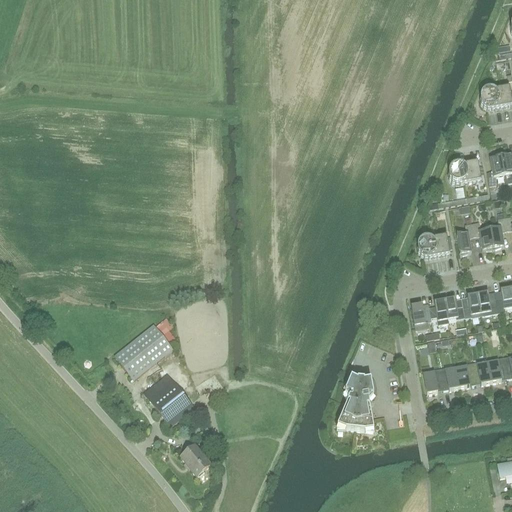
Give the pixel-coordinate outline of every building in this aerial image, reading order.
[(511,109),(511,104),(509,88),(488,92),(486,92),(485,93),(483,94),(483,95),(482,95),(481,96),(481,97),(480,98),(480,99),(480,100),(479,101),(479,103),(479,104),(480,105),(480,106),(480,107),(481,108),(482,109),(482,110),(483,110),(484,111),(485,112),(487,112),(489,113),(490,113),(492,113),(511,109)] [(504,177),(500,156),(489,160),(490,161),(492,175),(487,176),(489,189),(496,188),(496,179),(504,177)] [(511,184),(511,157),(511,156),(500,156),(504,177),(506,186),(511,184)] [(481,184),(478,163),(456,167),(455,167),(454,168),(452,168),(451,169),(451,170),(450,171),(449,172),(449,173),(448,174),(448,175),(448,176),(448,177),(448,178),(448,179),(448,180),(448,181),(449,181),(449,182),(449,183),(450,184),(451,185),(452,186),(454,187),(455,187),(457,188),(458,188),(460,188),(481,184)] [(489,202),(488,196),(429,206),(430,212),(489,202)] [(504,248),(501,233),(507,233),(505,220),(497,221),(497,230),(490,232),(490,235),(493,253),(504,249),(504,248)] [(493,253),(490,235),(490,232),(482,233),(479,225),(472,226),(474,238),(479,237),(482,252),(482,253),(493,253)] [(471,254),(468,239),(474,238),(472,226),(465,227),(465,236),(456,238),(460,256),(459,256),(460,259),(471,255),(471,254)] [(450,258),(446,237),(425,241),(423,241),(422,242),(421,242),(420,243),(419,244),(418,245),(417,246),(417,247),(417,248),(417,250),(417,251),(417,252),(417,253),(417,255),(418,256),(419,257),(420,259),(421,260),(423,260),(424,261),(426,261),(428,261),(429,261),(450,258)] [(511,309),(511,299),(511,292),(500,294),(494,296),(498,316),(505,314),(505,311),(511,309)] [(498,316),(494,296),(488,297),(488,296),(478,298),(481,319),(498,316)] [(481,319),(478,298),(467,299),(467,300),(461,301),(461,302),(464,320),(465,321),(471,320),(481,319)] [(464,320),(461,302),(455,303),(455,302),(445,303),(448,321),(456,320),(456,322),(464,320)] [(448,326),(448,321),(445,303),(434,305),(434,307),(428,308),(431,321),(437,320),(438,327),(448,326)] [(431,321),(428,308),(422,309),(422,308),(411,309),(415,333),(429,331),(428,325),(431,324),(430,321),(431,321)] [(134,383),(173,352),(169,347),(176,341),(168,332),(173,329),(167,321),(155,330),(154,328),(115,359),(134,383)] [(511,360),(509,361),(509,359),(503,360),(507,382),(511,380),(511,360)] [(507,382),(503,360),(497,361),(497,363),(487,365),(491,386),(501,384),(501,383),(507,382)] [(491,386),(487,365),(477,367),(477,365),(471,366),(475,387),(480,386),(481,388),(491,386)] [(475,387),(471,366),(465,367),(465,369),(455,371),(459,392),(469,390),(469,388),(475,387)] [(459,392),(455,371),(446,372),(445,370),(439,372),(443,393),(448,392),(449,393),(459,392)] [(158,372),(148,378),(153,386),(163,379),(158,372)] [(443,393),(439,372),(433,373),(433,375),(423,377),(427,397),(438,395),(437,394),(443,393)] [(376,388),(376,387),(375,385),(374,384),(374,382),(373,381),(372,380),(371,379),(370,378),(369,377),(367,376),(366,376),(365,376),(363,375),(363,377),(360,377),(360,375),(358,375),(357,375),(354,376),(353,376),(352,377),(350,378),(350,379),(348,380),(347,381),(346,382),(346,383),(345,384),(344,386),(344,388),(344,389),(344,391),(344,392),(344,393),(344,395),(345,397),(345,398),(346,399),(347,400),(347,401),(348,403),(357,403),(360,404),(369,405),(370,404),(371,403),(372,402),(372,401),(373,400),(374,399),(374,398),(375,397),(375,396),(376,394),(376,393),(376,392),(376,391),(376,389),(376,388)] [(195,410),(169,377),(145,395),(171,428),(195,410)] [(346,432),(357,403),(348,403),(337,429),(346,432)] [(365,435),(360,404),(357,403),(346,432),(365,435)] [(374,433),(369,405),(360,404),(365,435),(374,433)] [(212,469),(196,448),(182,459),(198,480),(212,469)] [(511,459),(507,461),(508,466),(498,468),(500,481),(505,480),(506,487),(511,486),(511,459)]
